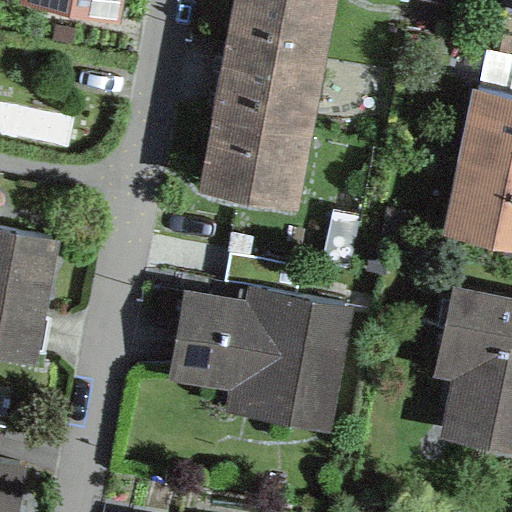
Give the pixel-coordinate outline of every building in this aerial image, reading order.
[(329,0),(237,0),(235,14),(231,38),(320,55),(329,0)] [(307,124),(320,55),(231,38),(228,55),(225,55),(222,69),(225,70),(223,80),(218,107),(307,124)] [(464,151),(511,160),(511,87),(479,80),(464,151)] [(294,194),(307,124),(218,107),(209,156),(205,178),(240,184),(240,187),(254,190),(255,187),(294,194)] [(503,233),(511,234),(511,160),(464,151),(449,221),(488,229),(488,233),(502,235),(503,233)] [(422,214),(376,205),(372,229),(417,238),(422,214)] [(0,345),(29,351),(34,324),(51,233),(0,223),(0,345)] [(173,363),(276,382),(271,409),(323,419),(345,298),(296,289),(302,260),(238,248),(233,277),(252,281),(248,302),(186,290),(177,337),(173,363)] [(449,426),(511,439),(511,297),(455,285),(446,330),(469,334),(449,426)] [(0,504),(2,491),(14,493),(20,459),(0,454),(0,504)]
